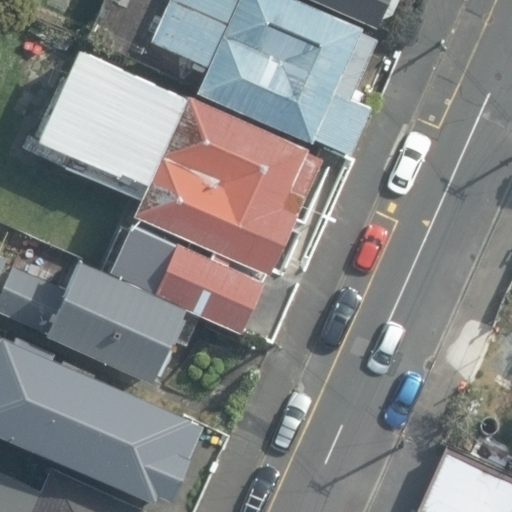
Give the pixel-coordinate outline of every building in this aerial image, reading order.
[(386,42),(291,0),(174,0),(147,61),(339,147),(386,42)] [(386,0),(337,0),(380,16),(386,0)] [(305,149),(74,49),(31,140),(115,177),(117,173),(142,184),(128,216),(209,251),(206,258),(127,223),(103,274),(238,334),(262,282),(225,265),(228,259),(267,276),(320,158),(304,152),(305,149)] [(177,310),(31,250),(7,307),(153,367),(177,310)] [(193,410),(0,331),(0,424),(160,490),(193,410)] [(132,511),(0,450),(0,511),(132,511)] [(511,511),(511,482),(443,450),(414,511),(511,511)]
